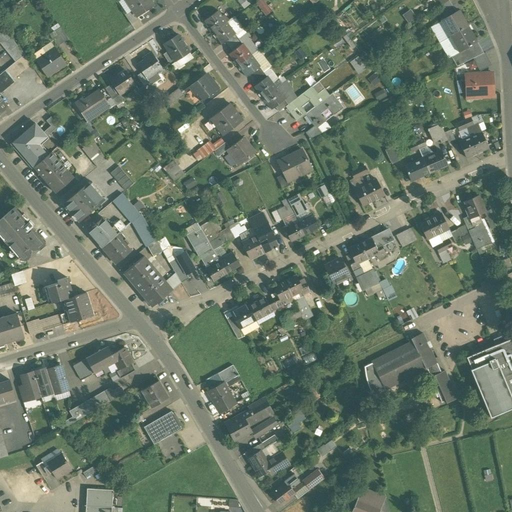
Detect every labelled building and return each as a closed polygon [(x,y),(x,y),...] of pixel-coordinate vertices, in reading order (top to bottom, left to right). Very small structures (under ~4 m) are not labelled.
[(149,0),(125,0),(132,10),(137,18),(137,17),(153,7),(149,0)] [(449,1),(439,8),(442,13),(443,12),(452,6),(449,1)] [(452,6),(443,12),(447,18),(456,12),(452,6)] [(409,22),(417,17),(411,9),(403,14),(409,22)] [(137,18),(132,10),(124,15),(131,25),(139,20),(137,17),(137,18)] [(218,11),(204,22),(212,33),(227,23),(222,17),(218,11)] [(469,27),(459,11),(456,12),(447,18),(443,20),(448,28),(446,30),(450,37),(453,36),(469,27)] [(227,23),(212,33),(221,45),(225,42),(235,35),(235,34),(227,23)] [(469,27),(453,36),(457,44),(455,45),(459,52),(474,44),(477,42),(469,27)] [(68,40),(60,28),(50,35),(58,47),(68,40)] [(24,55),(3,30),(0,32),(0,45),(15,63),(18,60),(24,55)] [(190,53),(178,35),(164,45),(168,52),(175,63),(190,53)] [(235,35),(225,42),(229,47),(239,40),(235,35)] [(239,40),(229,47),(232,51),(242,44),(239,40)] [(483,54),(477,42),(452,57),(457,66),(483,54)] [(232,51),(229,54),(237,66),(252,55),(243,44),(242,44),(232,51)] [(54,48),(35,61),(47,78),(66,65),(54,48)] [(175,63),(168,52),(164,55),(171,66),(175,63)] [(151,53),(135,63),(142,73),(147,80),(157,74),(158,75),(163,71),(151,53)] [(485,53),(473,59),(477,66),(480,72),(492,66),(485,53)] [(24,55),(18,60),(26,69),(31,65),(24,55)] [(260,67),(252,55),(237,66),(246,77),(250,75),(260,67)] [(358,73),(367,68),(359,55),(350,61),(358,73)] [(473,59),(468,61),(471,69),(477,66),(473,59)] [(26,69),(18,60),(15,63),(5,71),(12,80),(26,69)] [(260,67),(250,75),(254,80),(263,72),(260,67)] [(0,74),(0,94),(14,83),(12,80),(5,71),(0,74)] [(125,72),(118,77),(117,76),(109,81),(112,85),(119,96),(134,85),(125,72)] [(263,72),(254,80),(257,84),(267,77),(263,72)] [(147,80),(142,73),(137,77),(143,86),(148,83),(148,82),(147,80)] [(492,73),(465,75),(466,99),(493,98),(492,73)] [(157,74),(147,80),(148,82),(148,83),(151,86),(161,79),(158,75),(157,74)] [(207,75),(190,88),(200,102),(218,89),(207,75)] [(257,84),(253,87),(262,99),(276,88),(267,76),(267,77),(257,84)] [(112,85),(105,90),(111,99),(112,101),(119,96),(112,85)] [(151,97),(143,86),(138,90),(145,101),(151,97)] [(288,105),(285,107),(296,122),(305,115),(306,114),(301,107),(309,101),(314,108),(329,96),(324,89),(317,95),(311,87),(288,105)] [(276,88),(262,99),(271,110),(275,107),(285,100),(285,99),(276,88)] [(104,89),(99,92),(105,102),(111,99),(105,90),(104,89)] [(178,89),(168,97),(173,103),(183,95),(178,89)] [(99,92),(98,91),(83,101),(82,99),(75,104),(87,123),(95,118),(93,115),(108,106),(105,102),(99,92)] [(306,114),(305,115),(313,127),(315,129),(317,128),(325,122),(320,115),(328,109),(333,116),(343,108),(333,94),(329,96),(314,108),(306,114)] [(285,100),(275,107),(278,112),(285,107),(288,105),(285,100)] [(229,105),(210,119),(223,137),(242,122),(229,105)] [(58,127),(50,118),(46,122),(54,131),(58,127)] [(471,119),(463,122),(466,129),(474,125),(471,119)] [(34,124),(12,144),(24,157),(38,145),(46,138),(34,124)] [(474,125),(466,129),(470,138),(481,133),(478,124),(474,126),(474,125)] [(440,125),(428,130),(433,143),(440,140),(441,144),(447,141),(444,134),(440,125)] [(313,127),(306,133),(309,139),(322,133),(317,128),(315,129),(313,127)] [(451,131),(444,134),(447,141),(448,143),(455,140),(451,131)] [(481,133),(470,138),(477,154),(488,149),(481,133)] [(255,154),(243,138),(229,149),(226,151),(226,152),(238,167),(255,154)] [(470,138),(459,143),(466,159),(477,154),(470,138)] [(221,140),(213,145),(216,150),(224,144),(221,140)] [(105,160),(92,141),(81,149),(96,168),(105,160)] [(215,150),(209,142),(205,145),(211,153),(215,150)] [(216,150),(214,152),(218,158),(226,152),(226,151),(229,149),(225,143),(224,144),(216,150)] [(38,145),(24,157),(33,168),(47,156),(38,145)] [(211,153),(205,145),(200,149),(207,157),(211,153)] [(392,147),(384,151),(392,165),(399,162),(392,147)] [(207,157),(200,149),(196,152),(202,160),(207,157)] [(302,150),(277,162),(284,175),(288,183),(289,182),(312,171),(302,150)] [(441,151),(433,154),(434,155),(423,160),(429,174),(435,171),(435,172),(447,167),(441,151)] [(73,179),(51,153),(47,156),(33,168),(42,178),(42,179),(46,183),(55,193),(73,179)] [(429,174),(423,160),(412,164),(412,163),(404,167),(411,182),(423,177),(422,177),(429,174)] [(173,161),(163,170),(174,182),(184,175),(173,161)] [(365,166),(358,170),(361,176),(368,173),(365,166)] [(133,185),(118,167),(110,174),(124,192),(133,185)] [(358,170),(351,173),(354,179),(354,180),(361,176),(358,170)] [(288,183),(284,175),(277,178),(282,190),(290,186),(289,182),(288,183)] [(361,176),(354,180),(354,179),(349,181),(354,191),(365,185),(361,176)] [(377,180),(365,185),(373,201),(384,196),(377,180)] [(103,202),(88,183),(64,204),(80,222),(103,202)] [(365,185),(354,191),(362,207),(373,201),(365,185)] [(130,204),(121,194),(112,202),(121,212),(130,204)] [(298,195),(287,200),(294,214),(295,217),(309,210),(306,204),(303,205),(298,195)] [(478,196),(465,202),(467,208),(465,209),(469,217),(472,225),(473,224),(481,221),(479,216),(485,213),(486,213),(485,212),(478,196)] [(294,214),(287,200),(282,202),(284,207),(277,211),(282,221),(294,214)] [(130,204),(121,212),(130,223),(131,223),(140,216),(130,204)] [(29,224),(15,208),(0,220),(0,236),(20,260),(25,261),(35,253),(39,253),(39,249),(45,244),(32,228),(33,227),(30,223),(29,224)] [(497,225),(491,209),(485,212),(486,213),(485,213),(487,218),(486,219),(487,223),(488,222),(490,229),(497,225)] [(309,210),(295,217),(299,223),(306,220),(305,218),(311,214),(309,210)] [(277,211),(271,213),(276,223),(282,221),(277,211)] [(262,214),(248,221),(252,229),(256,236),(264,253),(268,251),(266,248),(268,247),(267,243),(275,239),(262,214)] [(311,214),(305,218),(306,220),(299,223),(305,236),(318,229),(311,214)] [(441,214),(430,220),(438,235),(449,230),(441,214)] [(155,239),(141,215),(140,216),(131,223),(145,247),(146,246),(155,239)] [(472,225),(469,217),(463,219),(465,225),(468,231),(475,228),(474,226),(473,224),(472,225)] [(102,218),(87,231),(102,248),(117,235),(111,228),(102,218)] [(247,218),(229,227),(235,238),(239,236),(252,229),(248,221),(247,218)] [(214,219),(200,228),(200,229),(209,244),(222,236),(220,233),(221,232),(214,219)] [(126,228),(119,220),(111,228),(117,235),(126,228)] [(438,235),(430,220),(419,225),(427,241),(438,235)] [(484,222),(474,226),(475,228),(468,231),(469,234),(476,249),(492,242),(484,222)] [(299,223),(291,227),(290,225),(283,228),(290,243),(305,236),(299,223)] [(457,230),(450,233),(455,243),(464,240),(462,237),(469,234),(468,231),(465,225),(457,229),(457,230)] [(221,232),(220,233),(222,236),(226,243),(235,238),(229,227),(221,232)] [(200,229),(195,233),(193,230),(185,235),(200,260),(200,259),(203,264),(211,259),(209,255),(214,252),(209,244),(200,229)] [(252,229),(239,236),(242,243),(256,236),(252,229)] [(416,240),(409,229),(403,232),(409,244),(416,240)] [(388,230),(371,238),(376,248),(381,246),(393,240),(388,230)] [(403,232),(395,236),(402,248),(409,244),(403,232)] [(117,235),(102,248),(116,264),(131,252),(117,235)] [(222,236),(209,244),(213,251),(226,243),(222,236)] [(256,236),(242,243),(250,260),(264,253),(256,236)] [(182,249),(170,246),(165,238),(157,242),(162,251),(162,252),(168,263),(177,258),(184,253),(182,249)] [(376,248),(371,238),(359,244),(367,260),(376,256),(378,259),(385,255),(381,246),(376,248)] [(157,242),(155,239),(146,246),(153,257),(162,252),(162,251),(157,242)] [(450,241),(442,244),(445,250),(453,247),(450,241)] [(359,244),(348,250),(352,259),(347,262),(352,272),(360,268),(358,264),(367,260),(359,244)] [(442,244),(435,248),(438,254),(445,250),(442,244)] [(445,250),(438,254),(443,263),(450,260),(445,250)] [(214,252),(209,255),(211,259),(203,264),(205,268),(211,264),(212,266),(220,262),(214,252)] [(240,266),(232,252),(226,256),(227,258),(220,262),(227,274),(240,266)] [(193,268),(185,253),(184,253),(177,258),(185,273),(193,268)] [(165,282),(144,257),(124,273),(152,308),(172,291),(165,282)] [(185,273),(177,258),(168,263),(175,274),(181,283),(188,278),(185,273)] [(339,259),(324,266),(332,284),(348,277),(339,259)] [(367,260),(358,264),(360,268),(364,275),(372,270),(367,260)] [(220,262),(212,266),(211,264),(205,268),(213,282),(227,274),(220,262)] [(364,275),(358,277),(365,291),(379,284),(372,270),(364,275)] [(22,271),(11,275),(13,282),(14,286),(26,282),(22,271)] [(175,274),(165,282),(172,291),(181,284),(181,283),(175,274)] [(295,275),(284,281),(291,297),(300,292),(302,296),(310,293),(305,283),(300,285),(295,275)] [(67,278),(57,281),(57,283),(43,288),(48,304),(63,299),(72,296),(67,278)] [(386,280),(379,284),(388,301),(397,297),(391,285),(390,286),(386,280)] [(284,281),(272,287),(277,296),(272,299),(277,309),(285,305),(283,301),(291,297),(284,281)] [(13,282),(8,284),(11,294),(16,292),(14,286),(13,282)] [(8,284),(3,286),(6,295),(11,294),(8,284)] [(93,315),(86,292),(72,296),(63,299),(67,312),(58,315),(61,325),(93,315)] [(294,301),(297,307),(303,321),(304,322),(314,317),(310,309),(316,305),(310,293),(302,296),(294,301)] [(31,298),(25,300),(28,310),(34,308),(31,298)] [(265,298),(248,307),(256,320),(272,311),(267,302),(265,298)] [(272,299),(267,302),(272,311),(277,309),(272,299)] [(238,309),(231,313),(232,316),(236,323),(237,322),(241,329),(256,320),(248,307),(247,304),(238,309)] [(237,306),(223,313),(226,319),(232,316),(231,313),(238,309),(237,306)] [(297,307),(285,312),(289,322),(297,318),(299,323),(303,321),(297,307)] [(16,314),(0,319),(0,344),(23,337),(16,314)] [(38,319),(26,323),(29,335),(61,325),(58,315),(39,321),(38,319)] [(241,329),(237,322),(236,323),(232,316),(226,319),(238,339),(244,337),(241,329)] [(412,341),(426,368),(437,363),(422,334),(411,339),(412,341)] [(511,397),(511,341),(511,339),(466,358),(491,417),(511,408),(511,400),(511,398),(511,397)] [(426,368),(412,341),(371,362),(372,364),(383,387),(385,391),(427,370),(426,368)] [(133,362),(125,347),(111,354),(107,347),(86,359),(94,374),(115,362),(118,370),(119,370),(131,363),(133,362)] [(86,359),(73,366),(82,381),(94,374),(86,359)] [(131,363),(119,370),(118,370),(116,371),(120,379),(135,371),(131,363)] [(437,363),(426,368),(427,370),(442,403),(445,401),(446,404),(457,399),(445,371),(441,372),(438,365),(437,363)] [(372,364),(364,367),(365,375),(367,381),(369,388),(371,393),(383,387),(372,364)] [(61,366),(47,371),(53,390),(54,394),(68,389),(61,366)] [(229,367),(218,374),(223,383),(238,375),(236,371),(233,373),(229,367)] [(46,369),(34,373),(40,394),(53,390),(47,371),(46,369)] [(34,373),(22,376),(24,386),(28,398),(29,398),(40,394),(34,373)] [(10,380),(0,383),(0,403),(15,399),(10,380)] [(159,381),(142,391),(151,408),(168,398),(159,381)] [(223,383),(208,392),(219,413),(235,404),(223,383)] [(24,386),(19,388),(23,403),(29,401),(29,398),(28,398),(24,386)] [(105,391),(77,407),(83,417),(111,401),(105,391)] [(248,410),(230,420),(231,422),(226,425),(234,440),(250,432),(247,425),(268,414),(263,404),(267,403),(266,401),(249,411),(248,410)] [(77,407),(69,411),(75,422),(83,417),(77,407)] [(171,412),(144,427),(154,445),(182,429),(181,428),(182,426),(179,420),(176,420),(174,417),(175,414),(175,413),(172,412),(171,412)] [(299,412),(284,422),(288,429),(304,419),(299,412)] [(141,414),(130,420),(133,426),(144,419),(141,414)] [(67,425),(62,415),(57,418),(61,424),(63,427),(67,425)] [(57,418),(51,421),(55,428),(61,424),(57,418)] [(267,421),(252,430),(257,438),(272,428),(267,421)] [(273,435),(260,444),(264,450),(277,441),(273,435)] [(317,449),(321,456),(336,446),(332,439),(317,449)] [(260,444),(257,446),(257,445),(244,454),(247,459),(260,451),(261,452),(264,450),(260,444)] [(261,452),(260,451),(247,459),(259,477),(269,471),(272,469),(267,462),(261,452)] [(281,453),(267,462),(272,469),(269,471),(271,475),(289,464),(281,453)] [(44,465),(49,473),(51,471),(56,479),(72,470),(62,454),(44,465)] [(44,465),(42,462),(36,466),(43,477),(49,473),(44,465)] [(93,467),(83,473),(86,478),(97,472),(93,467)] [(317,469),(303,480),(306,485),(310,490),(324,479),(317,469)] [(293,474),(284,480),(286,483),(289,486),(298,479),(293,474)] [(286,483),(272,493),(281,504),(294,494),(289,486),(286,483)] [(306,485),(294,494),(298,499),(310,490),(306,485)] [(379,495),(362,488),(352,511),(379,511),(380,510),(385,498),(379,495)] [(113,490),(87,489),(86,507),(112,508),(113,490)] [(384,511),(388,511),(385,498),(380,510),(384,511)]
